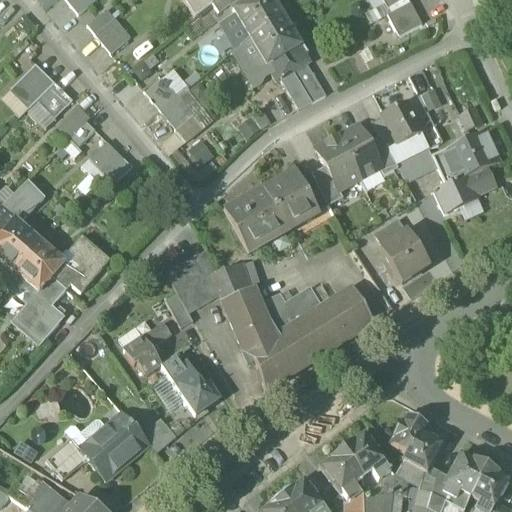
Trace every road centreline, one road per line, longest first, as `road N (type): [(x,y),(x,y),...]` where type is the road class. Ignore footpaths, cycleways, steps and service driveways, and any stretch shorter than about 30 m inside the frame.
road 1 (residential): [(197,208),(266,143),(469,39)]
road 2 (residential): [(0,411),(197,208)]
road 3 (residential): [(21,0),(197,208)]
road 4 (residential): [(178,511),(382,356)]
road 5 (residential): [(511,445),(433,402),(382,356)]
road 6 (residential): [(382,356),(511,282)]
